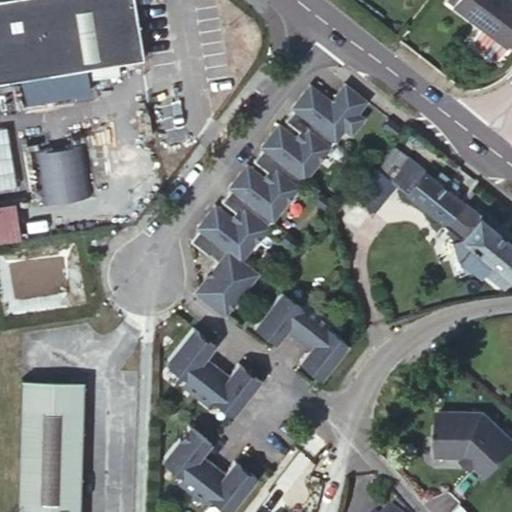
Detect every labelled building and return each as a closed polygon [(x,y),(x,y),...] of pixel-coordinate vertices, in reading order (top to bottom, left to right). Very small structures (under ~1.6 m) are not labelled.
[(138,0),(0,0),(0,80),(26,76),(55,71),(148,56),(138,0)] [(511,0),(454,0),(452,3),(451,4),(481,27),(482,28),(485,24),(509,42),(511,38),(511,0)] [(481,27),(473,38),(474,43),(493,57),(498,57),(509,42),(485,24),(482,28),(481,27)] [(55,71),(26,76),(30,102),(59,95),(55,71)] [(358,110),(368,98),(345,81),(332,98),(310,82),(293,104),(295,106),(286,118),(300,129),(296,135),(280,122),(262,144),(264,146),(254,159),(269,170),(264,175),(248,162),(230,185),(233,187),(223,200),(237,211),(233,216),(216,203),(199,226),(201,227),(192,240),(220,261),(197,290),(227,313),(259,272),(243,258),(346,124),(354,129),(365,115),(358,110)] [(406,190),(424,167),(413,158),(398,176),(405,180),(401,185),(406,190)] [(394,180),(374,163),(373,164),(352,189),(374,208),(395,181),(394,180)] [(445,221),(463,199),(477,180),(466,172),(457,183),(439,168),(433,176),(424,167),(406,190),(445,221)] [(398,176),(394,180),(395,181),(401,185),(405,180),(398,176)] [(460,235),(479,212),(463,199),(445,221),(460,235)] [(511,277),(511,239),(479,212),(460,235),(491,259),(483,270),(502,286),(510,276),(511,277)] [(445,221),(436,233),(482,271),(483,270),(491,259),(460,235),(445,221)] [(305,305),(284,289),(258,324),(280,341),(289,328),(313,346),(303,358),(325,375),(352,340),(331,324),(335,318),(310,299),(305,305)] [(217,342),(195,326),(168,361),(189,377),(184,383),(209,403),(214,396),(235,413),(262,378),(240,361),(230,373),(207,355),(217,342)] [(77,511),(83,383),(23,380),(18,511),(77,511)] [(476,460),(488,472),(511,447),(511,434),(485,408),(440,407),(439,423),(436,423),(436,431),(439,431),(439,451),(467,451),(467,452),(476,460)] [(212,439),(190,423),(163,458),(184,474),(179,480),(204,499),(208,493),(229,510),(257,475),(235,458),(226,471),(202,452),(212,439)] [(467,452),(463,456),(472,464),(476,460),(467,452)] [(472,511),(461,501),(450,511),(472,511)]
